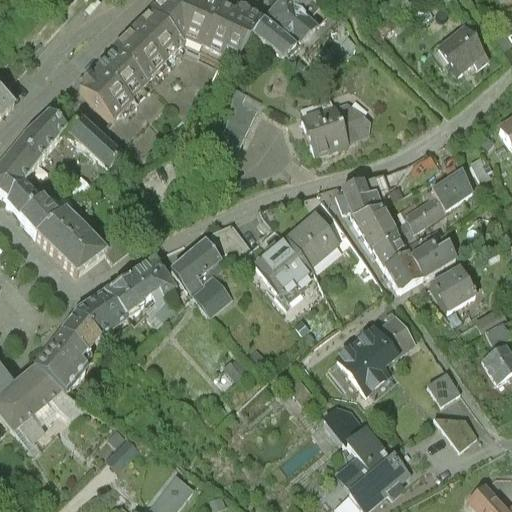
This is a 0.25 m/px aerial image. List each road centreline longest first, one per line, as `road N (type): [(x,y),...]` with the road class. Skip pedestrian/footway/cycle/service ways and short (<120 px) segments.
road 1 (residential): [(0,224),(75,302),(147,257),(252,210),(406,156),(511,86)]
road 2 (residential): [(0,142),(145,0)]
